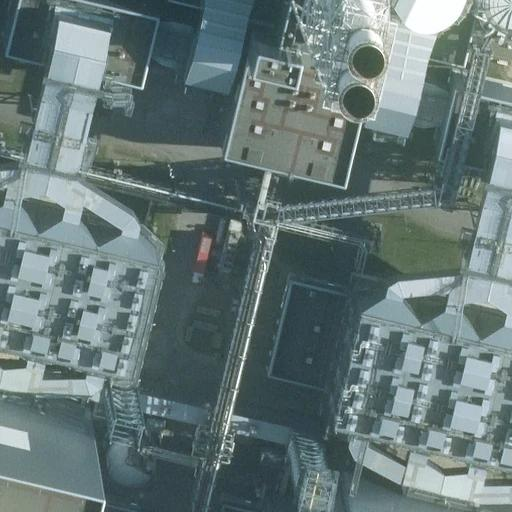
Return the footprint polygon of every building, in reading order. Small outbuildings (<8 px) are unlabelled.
[(3,0),(0,16),(0,41),(143,76),(161,0),(3,0)] [(195,0),(195,13),(190,13),(180,60),(226,70),(236,22),(234,21),(234,14),(238,0),(246,0),(220,123),(340,151),(366,27),(375,28),(372,55),(368,53),(358,100),(403,110),(415,65),(411,64),(416,44),(418,39),(460,48),(469,0),(195,0)] [(511,80),(450,67),(434,135),(511,153),(511,80)] [(0,315),(119,343),(144,232),(0,199),(0,315)] [(343,286),(285,271),(264,367),(322,381),(343,286)] [(511,433),(511,317),(347,280),(323,389),(511,433)] [(0,511),(511,511),(511,492),(334,451),(332,460),(303,453),(295,490),(287,488),(267,483),(259,511),(142,511),(144,505),(61,485),(84,388),(0,368),(0,511)]
